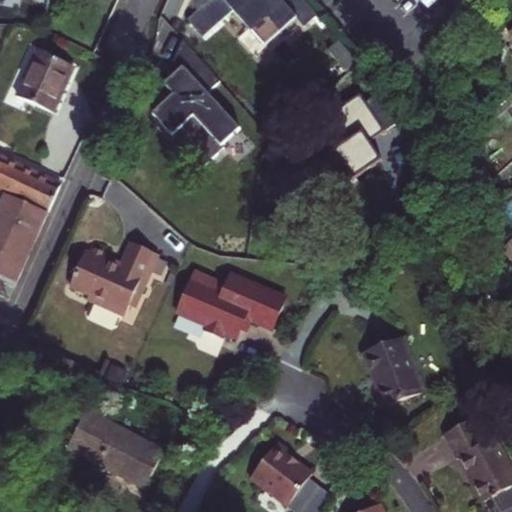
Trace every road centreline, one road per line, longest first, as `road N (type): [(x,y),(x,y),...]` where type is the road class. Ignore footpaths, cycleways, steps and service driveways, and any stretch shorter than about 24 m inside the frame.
road 1 (residential): [(83,170),(175,254),(277,284)]
road 2 (unknown): [(297,402),(294,359),(384,200)]
road 3 (residential): [(422,511),(398,472),(303,412),(288,387)]
road 4 (residential): [(155,0),(83,170)]
road 5 (residential): [(83,170),(19,319)]
